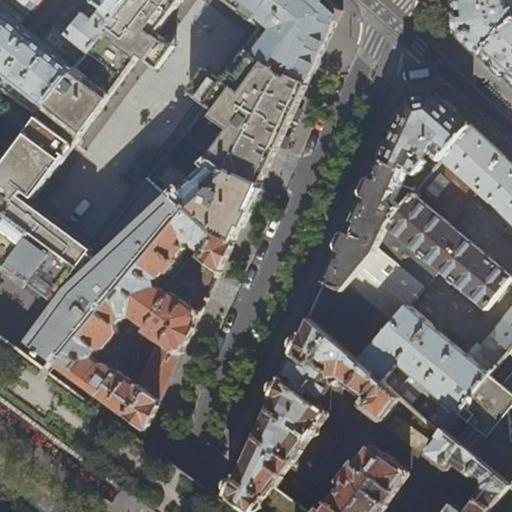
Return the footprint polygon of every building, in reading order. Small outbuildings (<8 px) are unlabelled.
[(120,85),(140,58),(149,65),(155,56),(166,41),(158,35),(165,25),(183,0),(224,0),(231,5),(253,22),(264,30),(257,40),(239,67),(226,85),(216,78),(199,101),(209,108),(187,136),(217,162),(222,168),(233,171),(262,185),(271,165),(302,100),(308,86),(327,45),(339,19),(343,11),(330,0),(134,0),(40,116),(41,124),(27,140),(30,141),(1,181),(7,184),(3,188),(0,186),(0,266),(44,299),(54,307),(53,309),(37,330),(43,335),(32,351),(56,369),(181,222),(190,211),(177,199),(175,201),(150,179),(149,179),(138,194),(109,233),(92,256),(82,249),(29,209),(37,197),(62,164),(79,141),(99,114),(120,85)] [(0,85),(0,87),(40,116),(134,0),(0,0),(0,71),(7,77),(0,85)] [(511,0),(459,0),(462,30),(463,37),(465,39),(483,55),(505,28),(511,24),(511,0)] [(511,24),(505,28),(483,55),(499,71),(511,82),(511,24)] [(159,72),(176,49),(166,41),(155,56),(149,65),(159,72)] [(199,101),(216,78),(206,71),(189,94),(199,101)] [(401,122),(383,161),(411,174),(419,178),(426,163),(421,161),(424,150),(431,151),(431,153),(442,162),(471,127),(451,109),(436,95),(411,101),(401,122)] [(346,290),(327,282),(320,297),(310,318),(403,400),(443,436),(447,431),(448,432),(471,404),(470,403),(511,351),(511,164),(471,127),(442,162),(426,182),(403,209),(390,226),(391,228),(378,256),(346,290)] [(217,162),(187,136),(150,179),(175,201),(177,199),(217,162)] [(411,174),(383,161),(372,186),(349,234),(342,250),(327,282),(346,290),(378,256),(391,228),(390,226),(403,209),(396,201),(400,199),(411,174)] [(190,210),(233,171),(222,168),(217,162),(177,199),(190,211),(190,210)] [(262,185),(233,171),(190,210),(200,219),(212,230),(236,241),(251,210),(262,185)] [(56,369),(87,392),(90,388),(101,396),(98,400),(146,436),(195,331),(202,314),(174,293),(171,296),(162,289),(158,289),(157,281),(160,280),(187,249),(186,245),(195,244),(196,249),(203,254),(201,257),(217,269),(214,277),(219,279),(220,276),(236,241),(212,230),(200,219),(191,230),(181,222),(56,369)] [(400,404),(403,400),(310,318),(272,402),(228,497),(248,511),(384,511),(410,477),(411,475),(410,472),(377,447),(373,447),(372,447),(322,511),(311,511),(278,488),(330,419),(331,415),(329,412),(320,405),(335,386),(346,384),(367,399),(363,405),(363,407),(364,409),(384,423),(386,423),(387,422),(394,412),(401,411),(400,404)] [(15,338),(0,326),(0,395),(15,407),(51,434),(52,435),(96,467),(117,482),(121,483),(124,482),(126,480),(133,465),(142,445),(146,436),(98,400),(87,392),(56,369),(32,351),(15,338)] [(511,351),(470,403),(471,404),(448,432),(511,483),(511,441),(509,439),(508,411),(511,405),(511,351)] [(447,511),(494,511),(511,490),(511,483),(448,432),(447,431),(443,436),(430,452),(430,454),(430,457),(450,472),(452,472),(454,471),(460,464),(483,481),(485,489),(467,511),(464,511),(457,506),(454,506),(452,507),(447,511)] [(238,511),(222,500),(213,493),(199,511),(238,511)]
